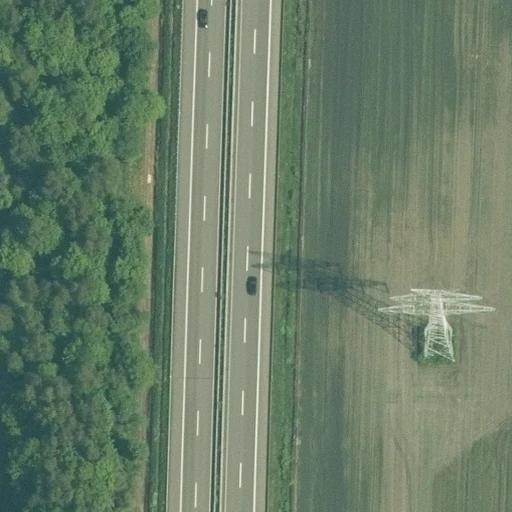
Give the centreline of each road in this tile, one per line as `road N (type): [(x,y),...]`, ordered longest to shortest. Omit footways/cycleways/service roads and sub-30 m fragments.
road 1 (motorway): [(245,511),(258,0)]
road 2 (motorway): [(212,0),(199,511)]
